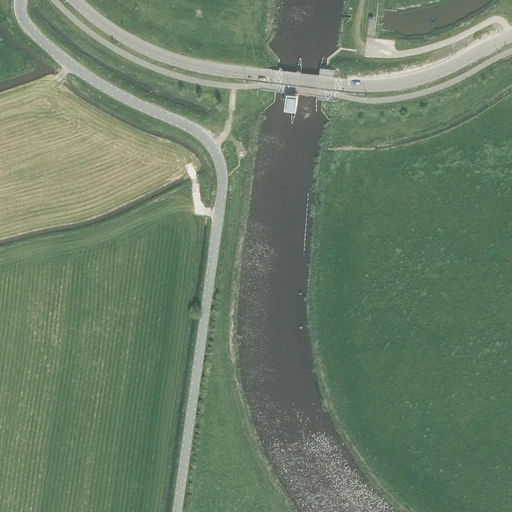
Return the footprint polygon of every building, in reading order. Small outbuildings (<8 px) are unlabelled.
[(285,109),(296,111),(298,95),(286,93),(285,109)] [(511,180),(510,173),(493,178),(498,191),(511,186),(511,180)] [(493,178),(485,181),(489,194),(498,191),(493,178)] [(485,181),(476,184),(480,197),(489,194),(485,181)] [(476,184),(468,186),(472,200),(480,197),(476,184)] [(468,186),(459,189),(463,202),(472,200),(468,186)] [(511,186),(498,191),(502,205),(511,201),(511,186)] [(370,188),(349,194),(353,209),(359,208),(363,218),(382,212),(377,197),(373,199),(370,188)] [(498,191),(489,194),(493,208),(502,205),(498,191)] [(489,194),(480,197),(485,210),(493,208),(489,194)] [(426,207),(412,212),(416,224),(438,217),(434,205),(439,203),(437,197),(424,201),(426,207)] [(480,197),(472,200),(476,213),(485,210),(480,197)] [(472,200),(463,202),(467,216),(476,213),(472,200)] [(438,217),(416,224),(420,235),(434,231),(436,237),(448,233),(446,227),(441,229),(437,217),(438,217)] [(383,232),(362,238),(367,253),(372,252),(376,262),(395,256),(391,241),(387,243),(383,232)] [(444,265),(431,270),(434,281),(434,282),(456,275),(456,274),(455,274),(452,264),(457,262),(454,255),(442,259),(444,265)] [(393,273),(368,280),(372,293),(375,292),(378,301),(404,293),(401,283),(396,285),(393,273)] [(456,275),(434,282),(438,294),(452,289),(454,295),(466,292),(464,285),(460,286),(456,275)] [(399,310),(374,318),(378,331),(382,330),(385,339),(411,331),(407,321),(403,322),(399,310)] [(487,321),(476,325),(484,350),(502,345),(496,325),(489,327),(487,321)] [(466,334),(460,336),(466,356),(484,350),(476,325),(464,328),(466,334)] [(412,345),(387,353),(391,366),(395,365),(398,374),(424,366),(420,356),(416,357),(412,345)] [(485,389),(481,390),(486,405),(505,399),(502,388),(508,386),(503,371),(482,378),(485,389)] [(429,381),(405,389),(409,402),(412,401),(415,410),(441,402),(438,392),(433,393),(429,381)] [(500,428),(496,430),(499,440),(511,435),(511,411),(497,416),(500,428)] [(444,418),(419,425),(423,439),(427,438),(430,447),(455,438),(452,428),(448,430),(444,418)] [(466,455),(445,462),(449,477),(455,475),(458,486),(478,480),(473,465),(469,466),(466,455)]
